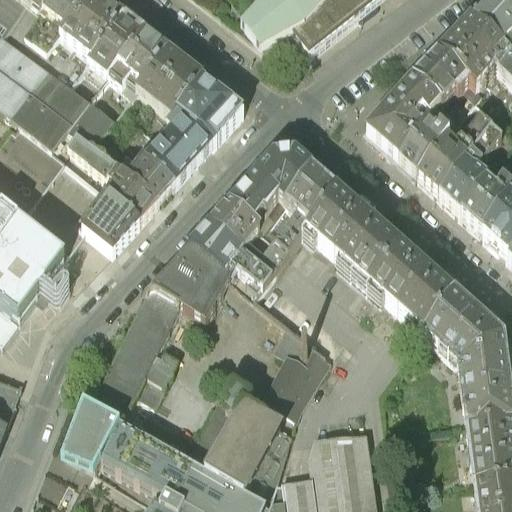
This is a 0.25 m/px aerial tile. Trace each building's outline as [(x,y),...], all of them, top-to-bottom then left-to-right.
[(0,0),(0,52),(1,51),(23,18),(0,0)] [(0,0),(23,18),(34,0),(0,0)] [(60,0),(34,0),(23,18),(39,30),(42,25),(60,0)] [(84,4),(79,0),(60,0),(42,25),(56,36),(47,47),(41,42),(31,54),(46,66),(58,50),(90,9),(84,4)] [(286,0),(274,7),(264,17),(240,44),(245,52),(258,69),(291,52),(308,74),(365,29),(401,0),(286,0)] [(274,7),(286,0),(249,0),(264,17),(274,7)] [(511,17),(511,0),(503,0),(501,2),(499,5),(511,17)] [(470,36),(511,75),(511,59),(507,59),(511,53),(511,17),(499,5),(472,33),(470,36)] [(110,24),(90,9),(58,50),(89,75),(122,33),(110,24)] [(134,43),(122,33),(89,75),(83,83),(102,98),(142,49),(134,43)] [(440,68),(437,71),(468,100),(474,106),(493,86),(511,103),(511,75),(470,36),(440,68)] [(149,55),(142,49),(102,98),(88,115),(113,135),(135,106),(165,67),(149,55)] [(87,117),(1,51),(0,52),(0,127),(13,137),(50,165),(66,145),(87,117)] [(188,86),(165,67),(135,106),(170,135),(175,129),(200,96),(188,86)] [(414,96),(412,98),(439,123),(440,124),(453,110),(457,113),(468,100),(437,71),(414,96)] [(220,112),(200,96),(175,129),(212,159),(221,150),(241,128),(220,112)] [(406,104),(365,149),(393,172),(397,175),(419,148),(411,141),(420,131),(428,137),(439,123),(412,98),(406,104)] [(88,115),(87,117),(66,145),(76,152),(91,163),(113,135),(88,115)] [(198,173),(212,159),(175,129),(170,135),(166,140),(172,146),(145,174),(174,198),(198,173)] [(444,155),(416,190),(438,207),(489,144),(489,143),(477,133),(459,156),(451,162),(444,155)] [(50,165),(13,137),(0,153),(0,221),(2,223),(17,234),(18,235),(63,175),(50,165)] [(444,155),(446,152),(436,145),(435,147),(425,140),(419,148),(397,175),(416,190),(444,155)] [(489,144),(438,207),(460,224),(485,193),(486,191),(476,184),(480,176),(499,152),(489,144)] [(110,192),(115,196),(122,187),(108,177),(91,163),(76,152),(67,163),(88,179),(87,180),(108,196),(110,192)] [(162,210),(174,198),(145,174),(142,172),(134,183),(116,168),(108,177),(122,187),(157,215),(162,210)] [(254,191),(228,216),(253,236),(263,224),(265,227),(278,210),(283,214),(285,216),(311,183),(291,168),(284,169),(274,169),(254,191)] [(287,262),(305,239),(334,201),(330,198),(315,187),(311,183),(285,216),(297,225),(276,253),(287,262)] [(153,220),(157,215),(122,187),(115,196),(105,209),(138,235),(153,220)] [(485,193),(460,224),(482,242),(511,203),(511,198),(501,190),(496,196),(495,200),(492,200),(492,198),(485,193)] [(350,214),(334,201),(305,239),(369,290),(399,252),(383,240),(350,214)] [(511,203),(482,242),(507,262),(511,255),(511,203)] [(122,252),(138,235),(105,209),(87,230),(81,225),(75,234),(86,241),(112,262),(122,252)] [(215,231),(209,237),(240,260),(246,254),(259,240),(253,236),(228,216),(225,220),(215,231)] [(0,350),(1,352),(18,329),(63,270),(18,235),(17,234),(2,223),(0,221),(0,350)] [(206,239),(189,257),(224,282),(231,272),(261,295),(270,283),(240,260),(209,237),(206,239)] [(272,250),(261,264),(246,254),(240,260),(270,283),(287,262),(276,253),(272,250)] [(453,295),(399,252),(369,290),(423,332),(453,295)] [(87,413),(119,430),(135,398),(154,408),(172,375),(169,374),(175,363),(163,357),(161,362),(156,360),(179,315),(205,329),(229,287),(224,282),(189,257),(167,280),(146,300),(90,411),(88,411),(87,413)] [(453,295),(423,332),(438,344),(438,345),(457,361),(458,361),(503,334),(492,325),(475,311),(469,306),(453,295)] [(286,356),(318,375),(328,359),(291,332),(279,352),(286,356)] [(503,334),(458,361),(460,377),(459,377),(462,401),(464,401),(466,420),(511,413),(511,403),(508,373),(503,334)] [(286,356),(261,399),(296,417),(298,408),(318,375),(286,356)] [(0,387),(0,432),(6,434),(20,396),(0,387)] [(218,401),(184,465),(268,509),(268,508),(272,500),(291,435),(241,407),(247,396),(231,387),(222,403),(218,401)] [(112,486),(118,476),(162,499),(185,511),(266,511),(268,509),(184,465),(175,460),(132,437),(119,430),(87,413),(79,429),(79,430),(72,444),(64,460),(81,470),(112,486)] [(511,413),(466,420),(469,439),(467,439),(470,458),(471,458),(474,477),(511,471),(511,413)] [(132,437),(175,460),(186,439),(143,416),(132,437)] [(312,441),(304,461),(307,479),(311,482),(281,486),(285,506),(268,508),(268,509),(266,511),(375,511),(365,434),(312,441)] [(511,511),(511,471),(474,477),(476,493),(474,493),(477,511),(479,511),(478,511),(511,511)] [(185,511),(162,499),(156,510),(152,508),(149,511),(185,511)]
